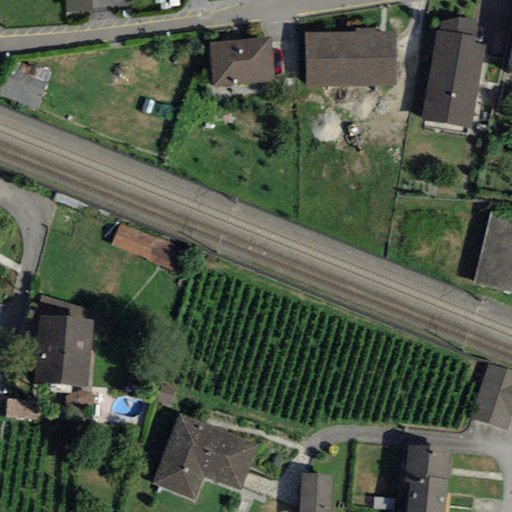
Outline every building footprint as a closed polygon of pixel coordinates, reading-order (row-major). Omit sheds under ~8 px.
[(91,13),(90,0),(64,0),(66,14),(91,13)] [(475,37),(478,22),(478,20),(459,18),(441,22),(439,31),(475,37)] [(421,120),(472,128),(485,46),(474,44),(475,37),(439,31),(436,30),(421,120)] [(306,86),(396,85),(395,32),(305,34),(306,86)] [(213,87),(274,81),(269,38),(208,44),(213,87)] [(51,74),(17,62),(0,92),(0,96),(36,111),(51,74)] [(156,103),(146,100),(142,114),(152,116),(156,103)] [(511,292),(511,217),(491,212),(474,283),(511,292)] [(190,251),(120,224),(112,245),(146,259),(145,261),(181,275),(182,272),(190,251)] [(34,383),(88,387),(93,311),(39,296),(34,383)] [(511,372),(487,364),(468,418),(505,431),(510,417),(511,412),(511,372)] [(41,420),(42,402),(6,400),(5,418),(41,420)] [(258,443),(178,413),(152,485),(194,501),(203,477),(240,490),(258,443)] [(450,448),(408,445),(405,482),(410,482),(405,511),(445,511),(448,479),(450,448)] [(330,511),(332,475),(300,473),(298,511),(330,511)] [(373,508),(394,510),(395,500),(374,498),(373,508)]
